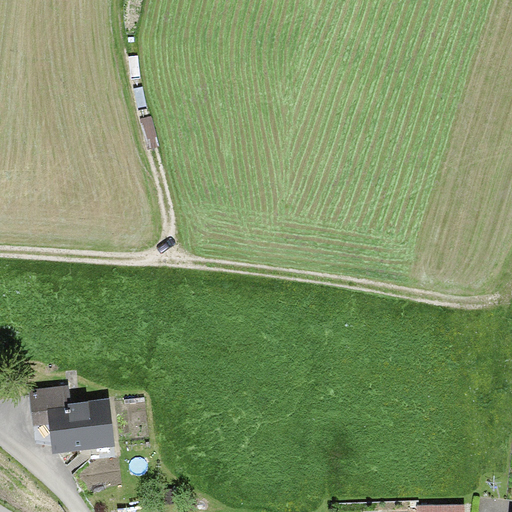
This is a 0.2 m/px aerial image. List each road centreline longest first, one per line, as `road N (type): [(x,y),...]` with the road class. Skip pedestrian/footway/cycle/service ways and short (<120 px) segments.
road 1 (track): [(511,288),(465,313),(174,262),(0,258)]
road 2 (track): [(111,0),(174,262)]
